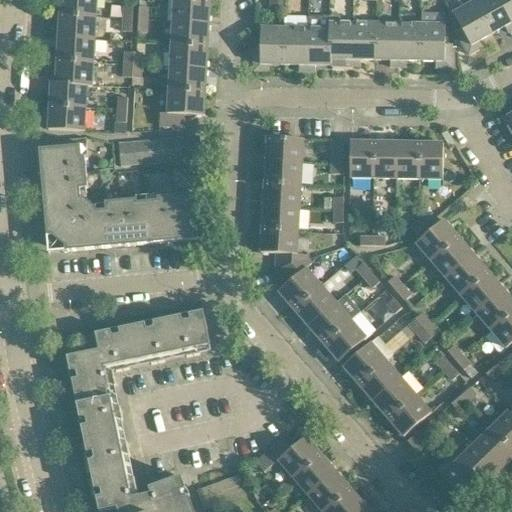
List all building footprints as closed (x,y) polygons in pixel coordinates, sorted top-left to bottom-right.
[(97,0),(60,0),(60,17),(96,19),(97,0)] [(211,1),(191,0),(185,0),(174,0),(173,23),(209,25),(211,1)] [(270,0),(270,8),(284,9),(283,0),(270,0)] [(474,3),(472,0),(459,0),(455,13),(453,14),(467,40),(461,43),(469,56),(483,48),(479,42),(492,35),(474,3)] [(508,34),(511,31),(511,24),(498,0),(478,0),(474,3),(492,35),(505,28),(508,34)] [(511,0),(498,0),(511,24),(511,0)] [(133,20),(134,8),(124,7),(123,20),(133,20)] [(139,21),(149,22),(150,9),(140,9),(139,21)] [(353,24),(343,24),(343,20),(335,12),(330,17),(330,23),(329,23),(329,29),(331,29),(330,61),(331,61),(345,61),(344,68),(353,68),(353,24)] [(445,45),(445,25),(446,14),(422,13),(422,25),(421,62),(452,62),(452,45),(445,45)] [(307,73),(308,17),(284,16),(285,29),(284,66),(299,66),(299,73),(307,73)] [(95,41),(96,19),(60,17),(58,39),(95,41)] [(330,23),(330,17),(329,18),(308,17),(307,73),(315,73),(315,67),(331,67),(331,61),(330,61),(331,29),(329,29),(329,23),(330,23)] [(132,33),(133,20),(123,20),(123,32),(132,33)] [(148,34),(149,22),(139,21),(139,34),(148,34)] [(208,48),(209,25),(173,23),(172,46),(208,48)] [(376,61),(376,24),(353,24),(353,68),(361,68),(361,61),(376,61)] [(398,68),(399,25),(376,24),(376,61),(390,62),(390,68),(398,68)] [(421,62),(422,25),(399,25),(398,68),(406,69),(407,62),(421,62)] [(285,29),(281,29),(261,29),(261,46),(254,46),(254,65),(261,65),(261,66),(284,66),(285,29)] [(94,64),(95,41),(58,39),(57,62),(94,64)] [(207,71),(208,48),(172,46),(170,69),(207,71)] [(133,66),(133,54),(124,54),(124,66),(133,66)] [(133,66),(143,66),(143,54),(133,54),(133,66)] [(92,87),(94,64),(57,62),(56,84),(51,83),(51,85),(92,87)] [(133,78),(133,66),(124,66),(123,77),(133,78)] [(143,68),(143,66),(133,66),(133,78),(148,78),(148,68),(143,68)] [(206,93),(207,71),(170,69),(169,91),(206,93)] [(92,88),(92,87),(51,85),(50,107),(86,109),(88,88),(92,88)] [(204,117),(206,93),(169,91),(168,115),(160,114),(159,127),(165,127),(185,129),(185,116),(204,117)] [(117,110),(127,111),(128,99),(118,99),(117,110)] [(85,133),(86,109),(50,107),(49,131),(85,133)] [(127,123),(127,111),(117,110),(117,122),(127,123)] [(511,115),(503,121),(511,136),(511,115)] [(124,167),(197,160),(202,160),(200,137),(122,145),(124,167)] [(59,242),(90,204),(84,200),(84,199),(81,199),(80,190),(88,189),(84,147),(87,146),(86,139),(64,141),(45,143),(45,150),(39,151),(47,238),(53,238),(59,242)] [(304,141),(271,139),(267,139),(266,162),(302,164),(304,141)] [(332,162),(332,166),(344,166),(344,162),(345,142),(332,142),(332,162)] [(374,180),(374,143),(351,143),(350,180),(374,180)] [(397,180),(397,144),(374,143),(374,180),(373,194),(382,194),(382,180),(397,180)] [(419,181),(420,144),(397,144),(397,180),(419,181)] [(420,144),(419,181),(443,181),(444,145),(420,144)] [(301,187),(302,164),(266,162),(265,185),(301,187)] [(332,166),(331,176),(344,176),(344,167),(344,166),(332,166)] [(300,210),(301,187),(265,185),(263,208),(300,210)] [(65,247),(65,253),(205,240),(201,195),(105,204),(105,212),(96,213),(96,209),(95,209),(90,204),(59,242),(65,247)] [(333,199),(333,213),(344,213),(344,199),(333,199)] [(299,232),(300,210),(263,208),(262,230),(299,232)] [(333,213),(333,226),(344,226),(344,213),(333,213)] [(428,215),(418,223),(425,231),(435,222),(428,215)] [(431,263),(459,239),(444,221),(416,245),(431,263)] [(418,223),(408,232),(415,239),(425,231),(418,223)] [(297,256),(299,232),(262,230),(261,254),(277,255),(276,272),(308,261),(309,256),(297,256)] [(373,238),(361,238),(361,247),(373,247),(373,238)] [(386,238),(373,238),(373,247),(386,247),(386,238)] [(446,280),(474,256),(459,239),(431,263),(446,280)] [(461,297),(489,274),(474,256),(446,280),(461,297)] [(294,311),(321,287),(306,270),(312,265),(308,261),(276,272),(287,285),(278,293),(294,311)] [(372,273),(364,264),(355,271),(364,281),(372,273)] [(372,273),(364,281),(372,290),(381,283),(372,273)] [(476,315),(504,291),(489,274),(461,297),(476,315)] [(395,278),(388,284),(396,293),(403,287),(395,278)] [(309,328),(336,304),(321,287),(294,311),(309,328)] [(403,287),(396,293),(405,303),(411,297),(403,287)] [(491,332),(511,313),(511,300),(504,291),(476,315),(491,332)] [(395,316),(404,309),(396,299),(387,306),(395,316)] [(324,346),(351,322),(336,304),(309,328),(324,346)] [(104,368),(210,346),(203,313),(95,335),(99,352),(67,358),(99,511),(194,511),(181,478),(149,490),(151,496),(138,499),(132,500),(104,368)] [(506,350),(511,344),(511,313),(491,332),(506,350)] [(422,314),(415,320),(423,330),(430,324),(422,314)] [(408,326),(417,336),(423,330),(415,320),(408,326)] [(339,363),(354,350),(367,340),(351,322),(324,346),(339,363)] [(430,324),(423,330),(431,339),(439,333),(430,324)] [(423,330),(417,336),(425,345),(431,339),(423,330)] [(359,386),(386,362),(371,344),(343,368),(359,386)] [(448,352),(456,361),(463,355),(454,346),(448,352)] [(463,355),(456,361),(464,370),(471,364),(463,355)] [(436,363),(444,372),(450,366),(442,357),(436,363)] [(503,359),(494,367),(502,375),(511,367),(503,359)] [(374,403),(401,379),(386,362),(359,386),(374,403)] [(450,366),(444,372),(452,381),(458,375),(450,366)] [(493,383),(502,375),(494,367),(486,375),(493,383)] [(388,420),(416,397),(401,379),(374,403),(388,420)] [(468,405),(477,396),(469,388),(460,396),(468,405)] [(460,396),(451,405),(459,413),(468,405),(460,396)] [(404,438),(419,425),(431,414),(416,397),(388,420),(404,438)] [(511,417),(508,413),(491,429),(511,450),(511,417)] [(433,421),(423,430),(431,439),(442,431),(433,421)] [(500,471),(511,460),(511,450),(491,429),(475,445),(500,471)] [(416,452),(431,439),(423,430),(408,443),(416,452)] [(294,480),(321,456),(306,438),(292,450),(283,441),(264,457),(273,467),(278,462),(294,480)] [(484,487),(500,471),(475,445),(459,461),(484,487)] [(309,497),(336,473),(321,456),(294,480),(309,497)] [(265,474),(273,467),(264,457),(256,464),(265,474)] [(467,504),(484,487),(459,461),(442,477),(467,504)] [(321,511),(326,511),(351,491),(336,473),(309,497),(321,511)] [(198,492),(197,492),(204,511),(246,496),(239,476),(202,490),(198,492)] [(361,511),(366,508),(351,491),(326,511),(361,511)]
